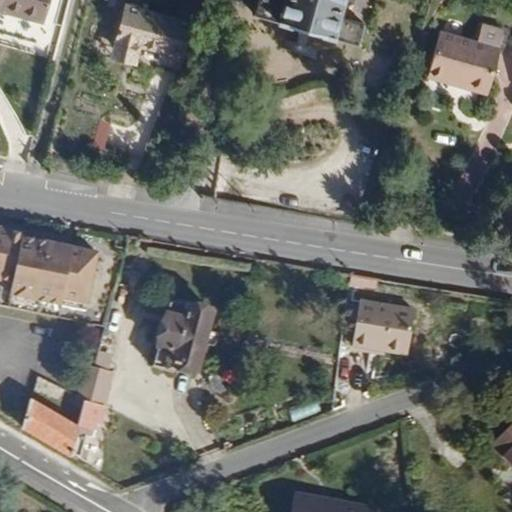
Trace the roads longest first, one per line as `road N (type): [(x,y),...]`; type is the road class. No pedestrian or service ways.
road 1 (primary): [(0,190),(511,277)]
road 2 (residential): [(144,511),(163,495),(511,355)]
road 3 (residential): [(0,448),(109,511)]
